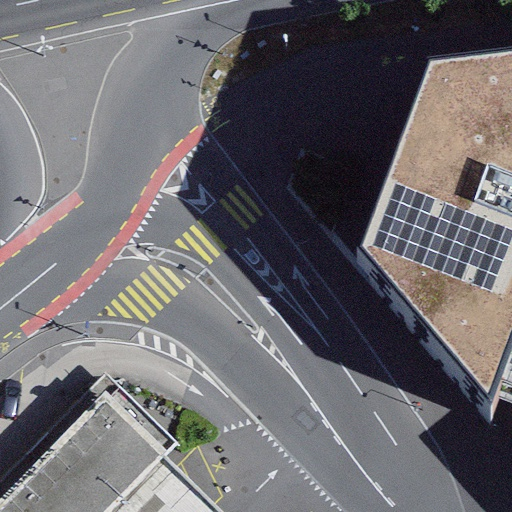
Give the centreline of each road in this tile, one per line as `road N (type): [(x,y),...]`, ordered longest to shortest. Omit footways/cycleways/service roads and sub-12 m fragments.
road 1 (residential): [(401,511),(228,304),(147,240),(99,226)]
road 2 (tertiary): [(99,226),(160,69),(198,0)]
road 3 (tertiary): [(0,307),(99,226)]
